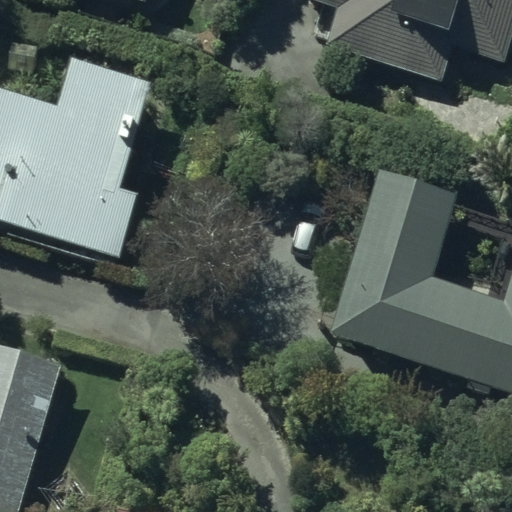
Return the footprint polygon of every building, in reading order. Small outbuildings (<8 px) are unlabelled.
[(116,0),(150,10),(153,0),(116,0)] [(511,0),(300,0),(297,10),(341,25),(330,58),(446,94),(455,57),(506,72),(511,54),(511,0)] [(62,128),(0,109),(0,234),(125,271),(143,210),(129,206),(158,104),(76,81),(62,128)] [(457,220),(383,198),(337,354),(471,394),(469,400),(490,406),(492,398),(511,404),(511,302),(507,320),(434,298),(457,220)] [(0,511),(22,511),(64,376),(0,356),(0,511)]
